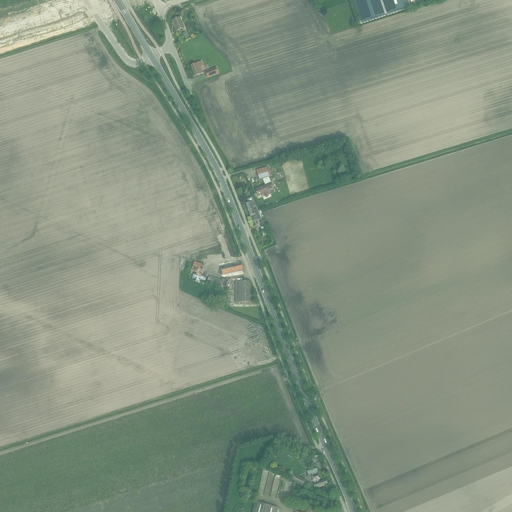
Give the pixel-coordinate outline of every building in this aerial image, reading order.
[(407,0),(354,0),(362,23),(410,7),(407,0)] [(180,17),(172,20),(176,31),(184,28),(180,17)] [(195,76),(202,73),(200,67),(203,66),(201,61),(190,65),(195,76)] [(208,78),(219,73),(216,68),(205,72),(208,78)] [(273,189),(271,183),(269,177),(272,176),(270,171),(268,171),(267,167),(256,170),(259,180),(263,179),(265,185),(255,190),(258,196),(261,194),(262,196),(264,195),(265,196),(267,197),(269,194),(268,193),(270,192),(270,191),(273,189)] [(254,210),(253,207),(255,206),(254,201),(253,201),(253,200),(253,199),(252,198),(247,199),(247,200),(248,201),(249,202),(249,203),(245,204),(250,216),(254,215),(256,220),(260,219),(257,209),(254,210)] [(201,276),(202,274),(199,273),(202,265),(194,262),(187,279),(203,285),(206,278),(201,276)] [(233,264),(220,267),(222,274),(243,269),(241,263),(233,265),(233,264)] [(221,287),(223,281),(209,276),(207,282),(221,287)] [(235,282),(235,302),(250,302),(250,282),(235,282)] [(320,479),(318,473),(311,475),(313,481),(314,483),(313,483),(315,489),(328,484),(326,479),(319,481),(319,480),(320,479)] [(303,485),(305,482),(292,475),(290,478),(303,485)] [(256,502),(253,511),(278,511),(280,508),(256,502)]
